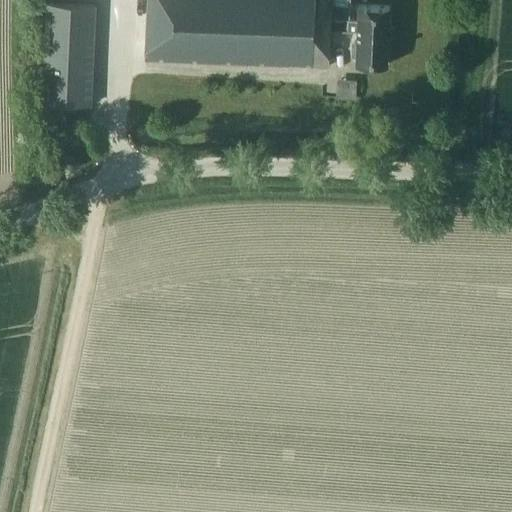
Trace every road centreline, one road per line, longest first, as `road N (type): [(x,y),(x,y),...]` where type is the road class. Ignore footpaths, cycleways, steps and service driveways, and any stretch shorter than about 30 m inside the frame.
road 1 (tertiary): [(0,222),(157,171),(223,165),(511,172)]
road 2 (track): [(33,511),(99,188)]
